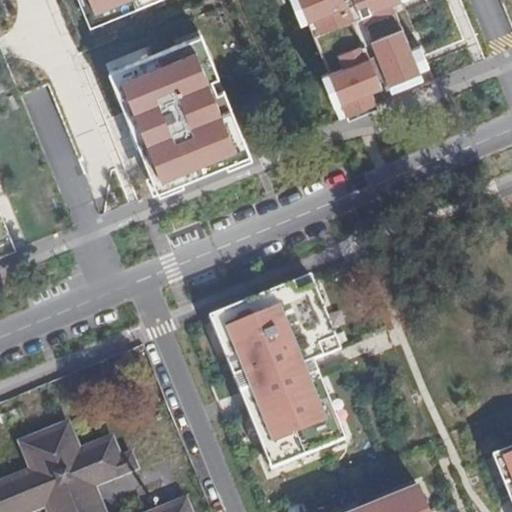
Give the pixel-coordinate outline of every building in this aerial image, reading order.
[(63,0),(78,32),(149,0),(63,0)] [(425,79),(394,0),(279,0),(324,117),(425,79)] [(228,163),(186,49),(98,81),(140,195),(228,163)] [(332,343),(304,278),(199,321),(263,476),(345,442),(308,353),(332,343)] [(190,511),(186,500),(157,511),(102,511),(92,486),(124,473),(111,441),(80,453),(68,425),(26,443),(38,471),(0,486),(0,511),(29,511),(48,505),(50,511),(190,511)] [(511,511),(511,447),(488,458),(510,511),(511,511)] [(425,511),(414,483),(340,511),(425,511)]
